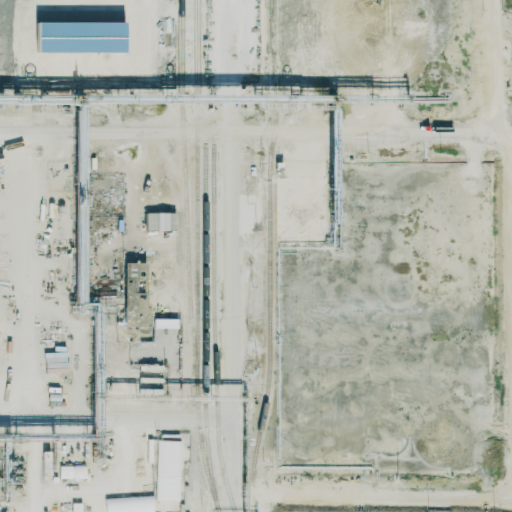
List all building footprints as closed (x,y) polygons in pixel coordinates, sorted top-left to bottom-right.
[(123,51),(122,20),(34,21),(34,51),(123,51)] [(175,230),(175,212),(145,212),(145,230),(175,230)] [(145,262),(123,262),(123,327),(145,326),(145,262)] [(153,328),(177,329),(178,319),(153,318),(153,328)] [(155,500),(179,501),(181,441),(157,440),(155,500)] [(104,469),(117,469),(118,444),(105,443),(104,469)] [(59,466),(59,478),(86,478),(85,465),(59,466)]
